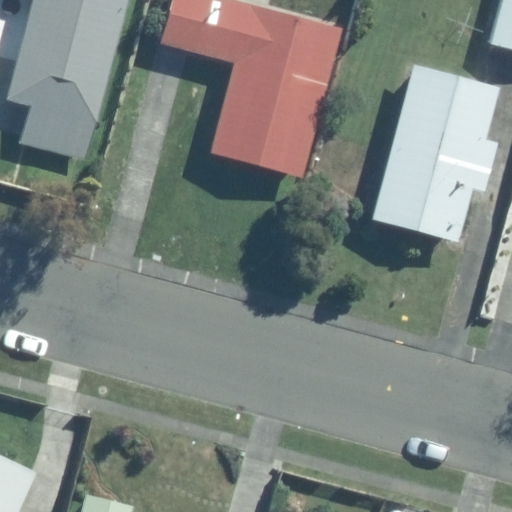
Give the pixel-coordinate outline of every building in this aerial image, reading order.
[(129,0),(32,0),(5,100),(29,107),(20,140),(85,158),(129,0)] [(231,0),(170,0),(159,46),(228,64),(206,151),(301,175),(338,26),(231,0)] [(511,0),(492,0),(479,43),(511,52),(511,0)] [(496,89),(414,67),(372,223),(456,246),(470,194),(484,197),(498,147),(481,142),(496,89)] [(0,511),(20,511),(38,473),(0,455),(0,511)] [(132,511),(133,511),(80,498),(76,511),(132,511)]
